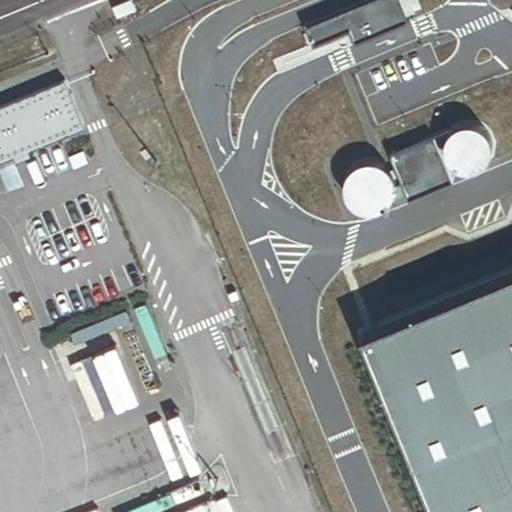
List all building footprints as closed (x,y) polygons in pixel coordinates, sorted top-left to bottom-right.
[(411,19),(403,0),(381,0),(312,28),(318,45),(353,31),(357,40),(411,19)] [(0,158),(83,126),(63,76),(0,100),(0,158)] [(484,172),(490,167),(494,161),(495,154),(494,147),(491,141),(486,136),(480,133),(473,132),(466,134),(460,138),(456,143),(454,149),(453,156),(455,162),(459,168),(465,172),(471,174),(478,174),(484,172)] [(438,136),(399,151),(417,196),(456,181),(438,136)] [(386,212),(392,207),(395,201),(397,194),(396,188),(393,181),(388,176),(382,173),(375,173),(368,174),(362,178),(358,183),(355,189),(355,196),(357,202),(361,208),(366,212),(373,214),(380,214),(386,212)] [(511,511),(511,291),(375,347),(441,511),(511,511)]
